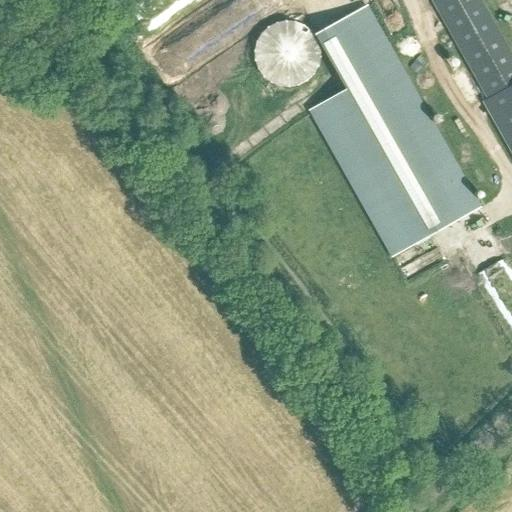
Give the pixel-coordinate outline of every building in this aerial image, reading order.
[(511,0),(496,9),(511,37),(511,53),(510,54),(479,0),(430,0),(487,101),(511,87),(511,0)] [(391,259),(479,210),(365,7),(314,36),(345,91),(308,111),(391,259)] [(254,46),(253,56),(254,65),(258,74),(264,81),(272,86),(281,89),(291,89),(300,86),(308,81),(314,74),(318,65),(320,56),(318,46),(314,38),(308,31),(300,25),(291,23),(281,23),(272,25),(264,31),(258,38),(254,46)] [(469,79),(463,67),(451,73),(457,85),(469,79)] [(511,87),(487,101),(482,104),(511,158),(511,87)] [(475,462),(465,475),(475,484),(486,470),(475,462)]
